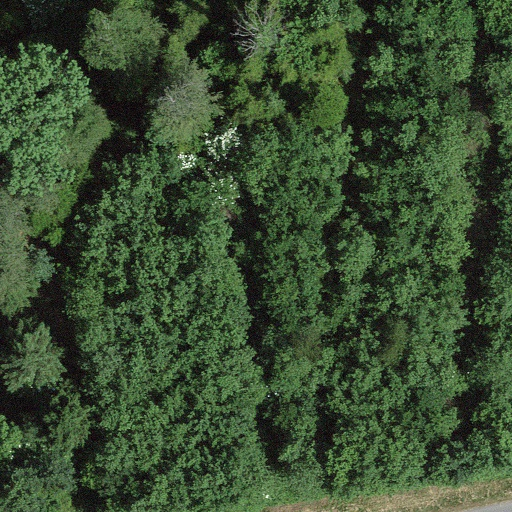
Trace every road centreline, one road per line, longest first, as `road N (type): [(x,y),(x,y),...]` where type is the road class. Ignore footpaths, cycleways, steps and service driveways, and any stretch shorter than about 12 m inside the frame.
road 1 (track): [(360,0),(319,279),(354,504)]
road 2 (tertiary): [(310,511),(511,476)]
